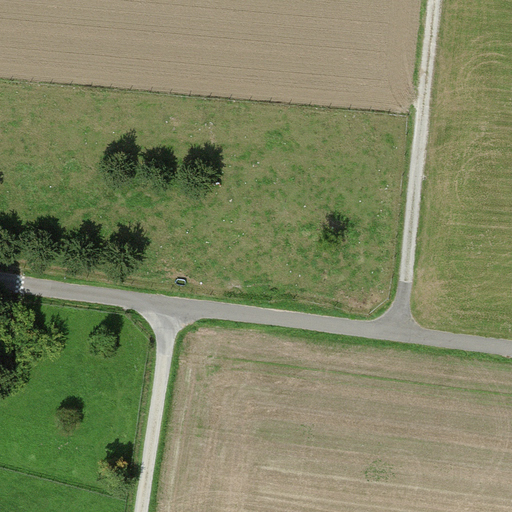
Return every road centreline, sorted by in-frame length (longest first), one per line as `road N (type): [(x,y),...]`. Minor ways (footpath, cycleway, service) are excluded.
road 1 (unclassified): [(0,284),(511,349)]
road 2 (track): [(396,333),(432,0)]
road 3 (track): [(141,511),(169,307)]
